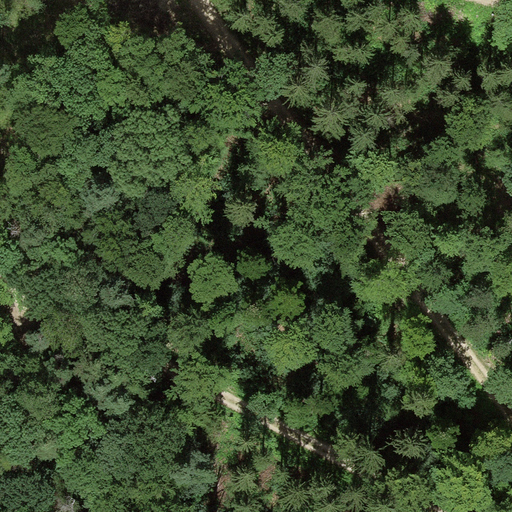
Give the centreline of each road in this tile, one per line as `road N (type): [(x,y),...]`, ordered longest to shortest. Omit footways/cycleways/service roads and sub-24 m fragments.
road 1 (track): [(449,511),(166,330),(55,298)]
road 2 (track): [(248,76),(293,174),(340,231),(394,261),(469,330),(511,396)]
